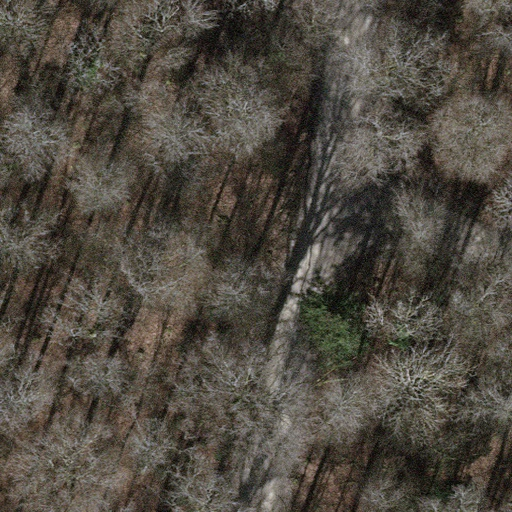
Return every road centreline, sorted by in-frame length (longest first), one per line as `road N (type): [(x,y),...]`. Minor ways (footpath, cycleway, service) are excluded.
road 1 (track): [(253,511),(263,457),(357,165),(355,0)]
road 2 (track): [(511,245),(357,165)]
